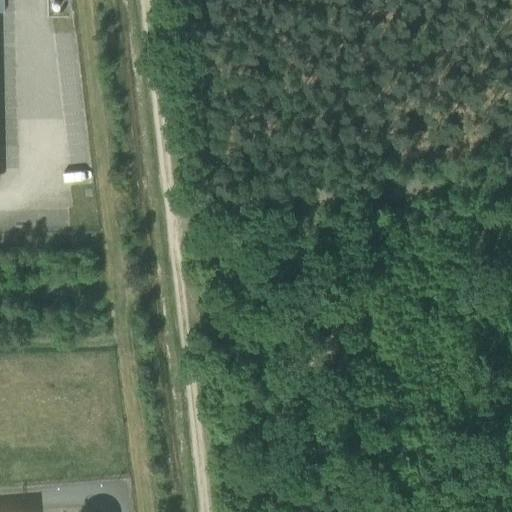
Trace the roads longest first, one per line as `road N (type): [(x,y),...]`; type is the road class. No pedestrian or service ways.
road 1 (track): [(147,0),(209,511)]
road 2 (track): [(173,212),(511,188)]
